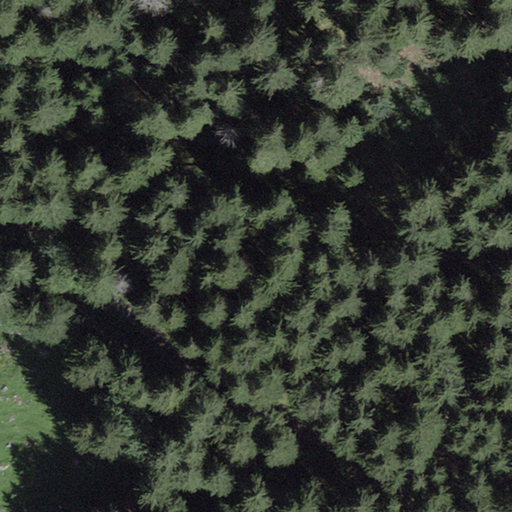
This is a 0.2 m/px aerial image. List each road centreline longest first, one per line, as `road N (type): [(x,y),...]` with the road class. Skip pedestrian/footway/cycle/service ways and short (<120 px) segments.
road 1 (track): [(444,511),(183,378),(0,263)]
road 2 (track): [(183,378),(81,271),(0,204)]
